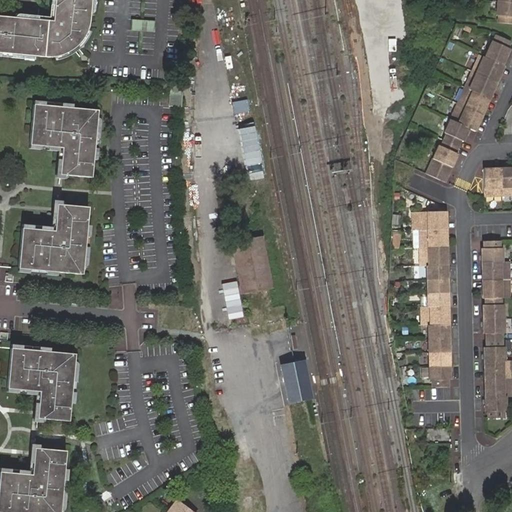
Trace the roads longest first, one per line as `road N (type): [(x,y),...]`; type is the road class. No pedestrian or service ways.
road 1 (residential): [(494,464),(480,463),(469,437),(463,218)]
road 2 (residential): [(277,511),(240,337)]
road 3 (residential): [(0,307),(132,318)]
